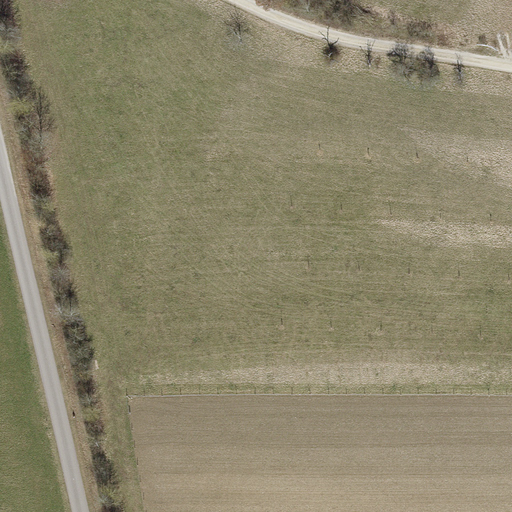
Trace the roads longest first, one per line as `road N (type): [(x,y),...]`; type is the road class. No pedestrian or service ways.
road 1 (residential): [(80,511),(0,162)]
road 2 (track): [(243,0),(330,35),(511,62)]
